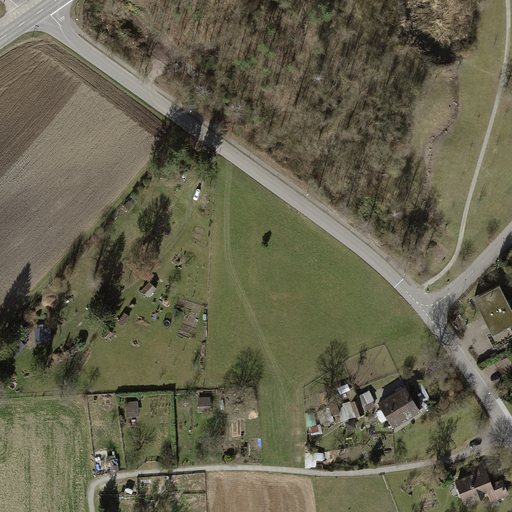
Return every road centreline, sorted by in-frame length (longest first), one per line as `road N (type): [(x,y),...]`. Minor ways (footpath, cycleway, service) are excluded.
road 1 (tertiary): [(428,312),(330,224),(37,11)]
road 2 (track): [(396,468),(162,467),(104,475),(92,488),(95,511)]
road 3 (tertiary): [(509,434),(428,312)]
